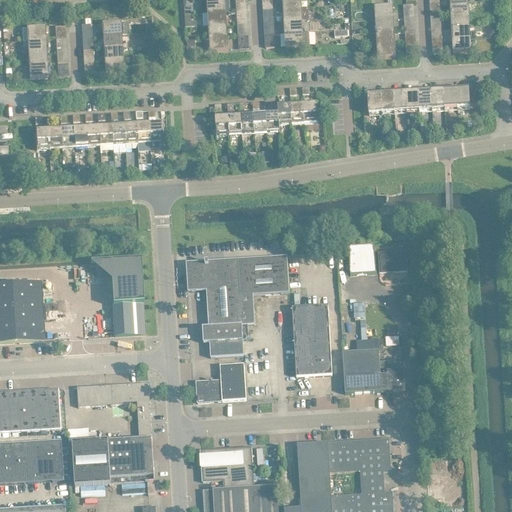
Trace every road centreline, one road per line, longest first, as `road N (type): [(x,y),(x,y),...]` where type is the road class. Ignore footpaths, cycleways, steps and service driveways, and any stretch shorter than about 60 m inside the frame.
road 1 (residential): [(161,191),(509,140)]
road 2 (residential): [(416,511),(411,432),(396,415),(176,427)]
road 3 (residential): [(0,368),(172,359)]
road 4 (unclassified): [(172,359),(161,191)]
road 5 (residential): [(0,199),(161,191)]
